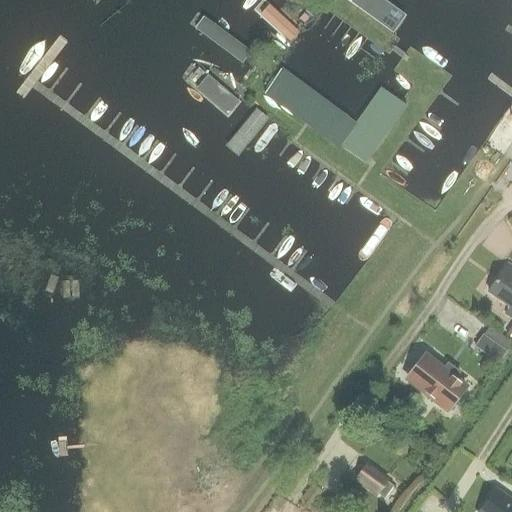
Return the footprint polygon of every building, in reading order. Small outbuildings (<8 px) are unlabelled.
[(511,267),(508,264),(489,292),(511,307),(507,313),(511,316),(511,267)] [(508,352),(484,335),(476,347),(500,363),(508,352)] [(409,382),(447,411),(464,389),(453,381),(456,377),(444,368),(441,371),(426,360),(409,382)] [(389,482),(389,481),(367,465),(355,481),(377,498),(380,495),(385,499),(393,488),(388,484),(389,482)] [(511,511),(511,502),(498,493),(484,511),(511,511)]
